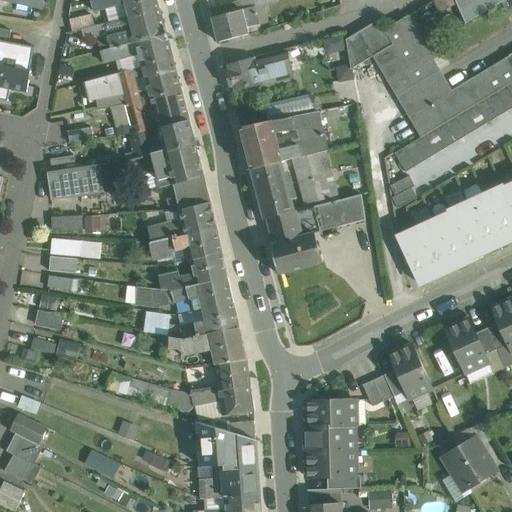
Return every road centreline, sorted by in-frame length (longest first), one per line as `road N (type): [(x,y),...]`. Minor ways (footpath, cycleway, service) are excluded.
road 1 (residential): [(200,61),(266,332),(286,376)]
road 2 (residential): [(286,376),(511,269)]
road 3 (residential): [(420,0),(200,61)]
road 4 (residential): [(0,133),(34,140),(0,299)]
road 5 (residential): [(286,376),(286,511)]
